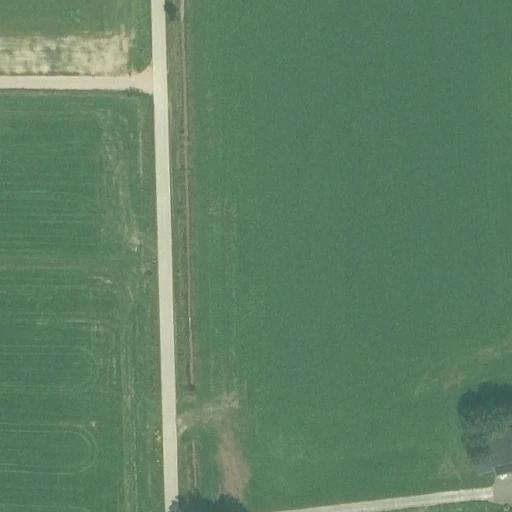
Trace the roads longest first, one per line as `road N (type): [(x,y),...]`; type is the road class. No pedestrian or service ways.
road 1 (unclassified): [(174,511),(160,0)]
road 2 (unknown): [(356,511),(511,494)]
